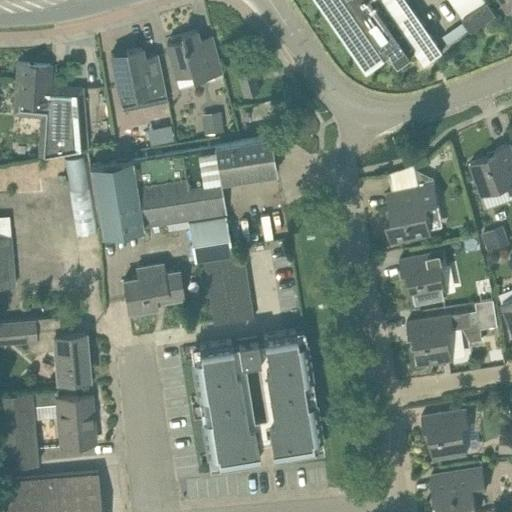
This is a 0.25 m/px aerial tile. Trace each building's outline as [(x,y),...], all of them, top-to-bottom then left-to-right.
[(324,0),(370,66),(392,51),(400,62),(418,50),(426,62),(443,50),(408,0),(324,0)] [(469,0),(473,6),(461,14),(472,30),(497,13),(488,0),(469,0)] [(167,42),(172,61),(176,75),(191,70),(194,78),(203,76),(223,71),(212,35),(199,38),(197,29),(170,36),(171,41),(167,42)] [(110,53),(112,57),(116,77),(122,108),(138,105),(136,96),(166,89),(158,53),(144,55),(142,46),(115,52),(110,53)] [(80,87),(49,86),(51,64),(19,61),(15,100),(45,103),(41,156),(86,148),(82,107),(79,106),(80,87)] [(237,69),(244,94),(259,90),(252,64),(237,69)] [(201,112),(205,137),(226,134),(221,109),(201,112)] [(148,139),(170,137),(169,124),(146,126),(148,139)] [(271,135),(132,157),(143,224),(226,211),(221,180),(277,171),(271,135)] [(471,161),(483,194),(510,184),(511,190),(511,189),(511,145),(510,141),(496,147),(498,150),(471,161)] [(65,157),(78,234),(97,230),(84,154),(65,157)] [(131,157),(90,164),(102,233),(143,227),(143,224),(131,157)] [(387,191),(393,219),(387,220),(391,241),(433,232),(427,204),(440,202),(439,200),(435,181),(387,191)] [(227,214),(189,220),(195,260),(233,254),(227,214)] [(239,232),(250,232),(250,215),(239,215),(239,232)] [(491,236),(489,229),(482,232),(489,250),(510,242),(506,230),(491,236)] [(465,243),(474,249),(481,240),(471,234),(465,243)] [(0,236),(0,284),(15,283),(11,235),(0,236)] [(403,272),(408,271),(414,299),(433,295),(446,291),(441,265),(447,264),(444,248),(400,257),(403,272)] [(244,253),(233,255),(234,263),(246,261),(244,253)] [(233,255),(221,257),(222,265),(234,263),(233,255)] [(216,258),(204,259),(205,267),(217,266),(216,258)] [(246,261),(234,263),(235,271),(247,269),(246,261)] [(158,307),(157,302),(184,297),(179,268),(164,271),(163,262),(137,266),(138,275),(124,278),(130,311),(158,307)] [(234,263),(222,265),(223,273),(235,271),(234,263)] [(217,266),(205,267),(206,275),(218,274),(217,266)] [(247,269),(235,271),(236,279),(248,277),(247,269)] [(235,271),(223,273),(224,281),(236,279),(235,271)] [(218,274),(206,275),(207,283),(219,281),(218,274)] [(249,285),(248,277),(236,279),(237,287),(249,285)] [(236,279),(224,281),(226,288),(237,287),(236,279)] [(219,281),(207,283),(209,291),(220,289),(219,281)] [(249,285),(237,287),(239,294),(251,293),(249,285)] [(237,287),(226,288),(227,296),(239,294),(237,287)] [(220,289),(209,291),(210,299),(222,297),(220,289)] [(251,293),(239,294),(240,302),(252,301),(251,293)] [(239,294),(227,296),(228,304),(240,302),(239,294)] [(222,297),(210,299),(211,307),(223,305),(222,297)] [(511,297),(502,302),(511,326),(511,297)] [(252,301),(240,302),(241,310),(253,308),(252,301)] [(240,302),(228,304),(229,312),(241,310),(240,302)] [(223,305),(211,307),(212,315),(224,313),(223,305)] [(253,308),(241,310),(242,318),(254,316),(253,308)] [(480,310),(480,319),(481,323),(496,320),(495,308),(480,310)] [(241,310),(229,312),(230,320),(242,318),(241,310)] [(469,310),(407,320),(410,335),(414,334),(419,362),(453,357),(449,328),(463,326),(471,339),(483,337),(481,323),(480,319),(471,321),(469,310)] [(224,313),(212,315),(213,323),(225,321),(224,313)] [(0,342),(28,340),(29,351),(55,348),(58,380),(90,377),(86,331),(36,335),(35,317),(0,320),(0,342)] [(236,372),(231,338),(199,343),(201,356),(193,358),(199,394),(207,393),(210,416),(203,418),(209,454),(218,452),(220,464),(260,457),(257,440),(271,438),(274,455),(314,448),(312,437),(321,435),(315,399),(308,401),(304,377),(311,376),(305,339),(298,341),(295,328),(264,333),(269,367),(265,367),(274,419),(268,420),(270,431),(260,432),(256,433),(254,422),(249,423),(240,371),(236,372)] [(258,336),(238,339),(242,361),(261,358),(258,336)] [(58,388),(0,393),(0,465),(38,462),(33,404),(58,402),(57,396),(58,396),(58,388)] [(58,402),(61,444),(95,441),(91,393),(58,396),(57,396),(58,402)] [(468,451),(464,422),(470,421),(467,406),(422,413),(425,428),(429,428),(434,456),(468,451)] [(500,451),(511,451),(511,430),(500,431),(500,451)] [(432,473),(434,487),(437,511),(476,511),(478,511),(475,491),(487,489),(483,465),(432,473)] [(1,478),(4,511),(101,511),(98,469),(1,478)]
